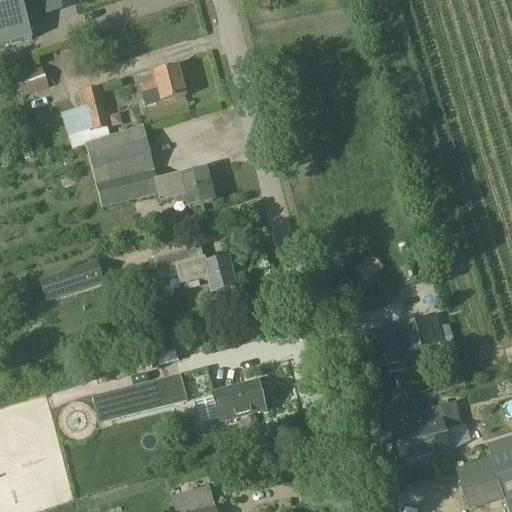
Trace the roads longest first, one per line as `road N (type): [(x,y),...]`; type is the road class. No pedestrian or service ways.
road 1 (residential): [(353,511),(222,0)]
road 2 (unknown): [(0,52),(145,0)]
